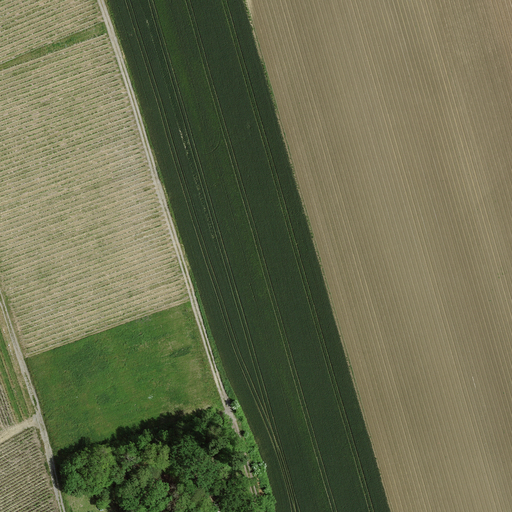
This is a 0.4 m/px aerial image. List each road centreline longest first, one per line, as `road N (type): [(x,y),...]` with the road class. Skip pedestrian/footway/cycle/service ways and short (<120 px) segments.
road 1 (track): [(100,0),(260,511)]
road 2 (track): [(63,511),(0,294)]
